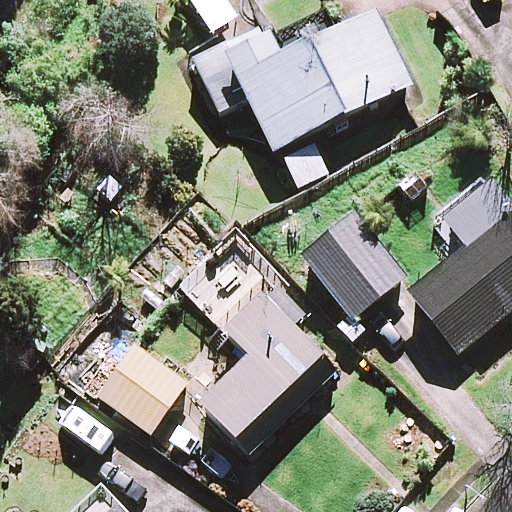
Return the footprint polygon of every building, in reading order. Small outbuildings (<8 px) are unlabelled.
[(238,26),(221,0),(195,0),(190,4),(214,41),(238,26)] [(248,108),(278,165),(284,162),(301,194),(332,178),(315,145),(419,90),(382,22),(284,74),(263,34),(195,70),(222,121),(248,108)] [(511,321),(511,216),(493,193),(444,233),(466,260),(411,305),(459,364),(511,321)] [(305,271),(349,322),(337,332),(353,350),(368,338),(359,328),(408,286),(357,226),(305,271)] [(339,381),(261,299),(222,337),(253,369),(204,417),(251,466),(339,381)] [(188,394),(136,356),(100,405),(152,443),(188,394)] [(112,438),(80,412),(64,432),(96,458),(112,438)]
